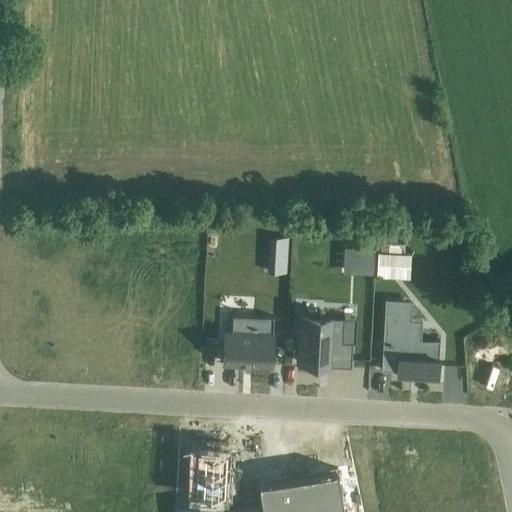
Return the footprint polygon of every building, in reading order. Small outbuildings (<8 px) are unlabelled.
[(42,273),(42,225),(18,225),(18,273),(42,273)] [(288,248),(288,237),(271,235),(270,247),(288,248)] [(372,271),(373,248),(358,247),(356,270),(372,271)] [(377,250),(376,275),(398,276),(399,251),(377,250)] [(385,300),(381,369),(398,370),(398,375),(411,376),(412,372),(436,373),(437,373),(438,374),(439,356),(440,339),(421,338),(422,320),(409,319),(410,302),(396,301),(385,300)] [(222,329),(220,361),(269,364),(272,315),(230,313),(229,330),(222,329)] [(301,314),(298,361),(328,363),(328,365),(351,366),(353,342),(343,341),(344,316),(331,316),(301,314)] [(194,448),(192,489),(229,490),(230,472),(223,472),(224,450),(194,448)] [(259,500),(198,509),(198,511),(341,511),(335,468),(256,480),(259,500)]
